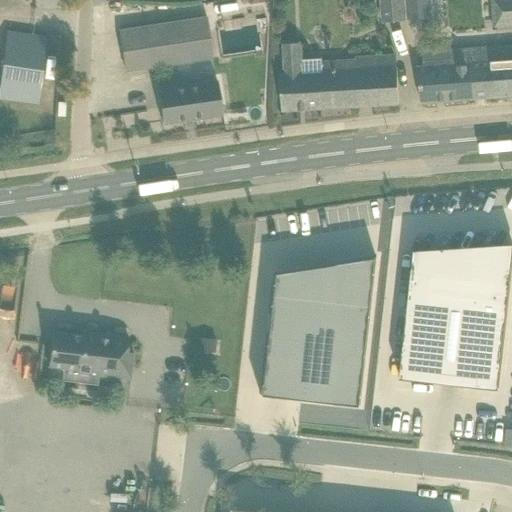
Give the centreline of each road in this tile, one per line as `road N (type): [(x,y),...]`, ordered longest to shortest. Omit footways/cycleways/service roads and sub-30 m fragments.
road 1 (primary): [(68,196),(511,137)]
road 2 (unclassified): [(191,511),(197,468),(205,455),(228,447),(511,475)]
road 3 (unclassified): [(68,196),(85,0)]
